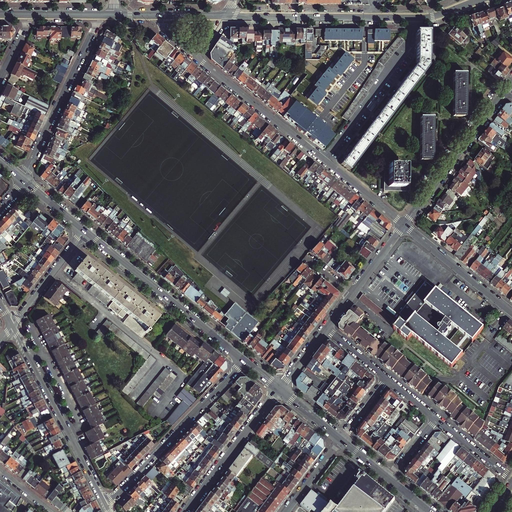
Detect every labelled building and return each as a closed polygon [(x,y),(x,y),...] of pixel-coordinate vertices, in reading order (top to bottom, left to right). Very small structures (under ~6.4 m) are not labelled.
[(504,8),(508,17),(509,22),(511,21),(511,3),(511,1),(503,4),(504,8)] [(508,17),(504,8),(503,8),(502,7),(500,8),(500,9),(496,10),(500,20),(508,17)] [(498,27),(491,9),(484,11),(488,24),(491,30),(498,27)] [(484,11),(476,14),(481,26),(488,24),(484,11)] [(480,38),(485,36),(481,26),(476,14),(468,17),(472,28),(473,28),(475,34),(478,33),(480,38)] [(11,27),(0,27),(0,41),(6,41),(8,42),(9,43),(14,33),(11,27)] [(49,28),(38,27),(38,29),(36,29),(36,33),(34,34),(34,36),(36,36),(49,36),(49,28)] [(470,40),(454,27),(448,34),(460,44),(464,39),(468,42),(470,40)] [(60,28),(49,28),(49,36),(49,40),(60,40),(60,38),(60,28)] [(80,28),(60,28),(60,38),(76,38),(77,39),(79,39),(80,38),(80,28)] [(238,29),(230,29),(229,43),(232,43),(232,40),(238,40),(238,29)] [(286,40),(296,41),(296,29),(291,29),(278,29),(278,32),(278,42),(286,42),(286,40)] [(306,42),(306,29),(296,29),(296,41),(300,41),(300,45),(306,44),(306,42)] [(363,30),(325,29),(325,40),(362,41),(363,30)] [(119,38),(107,30),(103,37),(116,43),(119,38)] [(429,65),(429,30),(417,30),(417,63),(392,96),(391,94),(387,99),(389,100),(377,116),(375,115),(372,119),(373,121),(362,135),(361,134),(357,138),(359,139),(348,154),(346,152),(343,157),(345,158),(341,163),(350,170),(429,65)] [(375,34),(375,41),(390,41),(390,30),(373,30),(373,34),(375,34)] [(164,41),(153,32),(148,38),(150,39),(148,42),(152,44),(150,47),(152,49),(148,55),(147,57),(149,59),(155,52),(164,41)] [(258,33),(252,33),(253,42),(258,42),(258,44),(259,45),(263,45),(263,42),(262,32),(258,32),(258,33)] [(270,32),(270,52),(270,55),(270,60),(271,61),(276,62),(276,56),(278,56),(278,42),(278,32),(270,32)] [(342,116),(346,120),(347,121),(369,92),(367,91),(383,66),(382,65),(404,40),(399,36),(379,60),(375,67),(375,68),(369,76),(348,108),(342,116)] [(103,37),(100,44),(120,54),(121,52),(118,51),(121,45),(116,43),(103,37)] [(221,37),(219,40),(235,52),(238,49),(229,43),(221,37)] [(219,40),(217,43),(233,55),(234,53),(235,52),(219,40)] [(169,45),(164,41),(155,52),(160,56),(169,45)] [(210,59),(222,69),(233,55),(217,43),(209,55),(210,59)] [(100,44),(97,50),(116,60),(117,57),(119,57),(121,54),(120,54),(100,44)] [(33,48),(25,45),(21,54),(29,58),(34,49),(33,48)] [(167,57),(174,49),(169,45),(160,56),(164,60),(167,57)] [(328,46),(322,46),(321,46),(320,48),(316,54),(321,57),(328,48),(328,46)] [(166,65),(169,67),(172,63),(180,54),(174,49),(167,57),(164,60),(167,63),(166,65)] [(97,50),(94,56),(106,61),(107,59),(110,61),(110,60),(114,63),(116,60),(97,50)] [(356,57),(347,50),(333,68),(330,66),(316,83),(319,85),(309,97),(318,104),(327,92),(325,90),(339,73),(341,75),(356,57)] [(511,59),(503,52),(496,61),(505,68),(511,60),(511,59)] [(233,65),(239,57),(234,53),(233,55),(222,69),(227,73),(233,65)] [(30,58),(29,58),(21,54),(17,63),(26,67),(30,58)] [(172,63),(169,67),(170,68),(172,66),(173,65),(177,68),(179,66),(185,59),(180,54),(172,63)] [(94,56),(92,61),(109,70),(110,68),(113,70),(115,66),(106,61),(94,56)] [(181,75),(191,63),(185,59),(179,66),(177,68),(175,71),(179,74),(176,78),(175,77),(173,79),(176,81),(181,75)] [(505,68),(496,61),(494,59),(492,62),(499,68),(497,70),(504,76),(508,71),(505,68)] [(109,70),(92,61),(88,68),(104,76),(106,73),(107,74),(108,72),(109,70)] [(276,62),(271,61),(268,65),(274,69),(278,63),(276,62)] [(492,66),(497,70),(499,68),(492,62),(491,62),(489,64),(492,66)] [(26,67),(17,63),(11,74),(18,77),(19,75),(22,76),(25,75),(34,80),(37,73),(26,67)] [(197,68),(191,63),(181,75),(187,79),(197,68)] [(227,73),(232,77),(238,69),(233,65),(227,73)] [(238,69),(232,77),(236,80),(244,70),(246,68),(244,66),(242,68),(240,67),(238,69)] [(487,72),(495,78),(500,82),(504,76),(497,70),(492,66),(487,72)] [(92,77),(94,78),(102,82),(103,79),(105,80),(107,77),(104,76),(88,68),(85,74),(92,77)] [(185,81),(191,85),(202,72),(197,68),(187,79),(185,81)] [(244,70),(236,80),(242,85),(250,74),(244,70)] [(198,89),(208,77),(202,72),(191,85),(195,89),(197,87),(198,89)] [(453,116),(465,116),(466,98),(466,73),(454,72),(454,77),(453,116)] [(85,74),(82,81),(90,85),(92,82),(90,81),(92,77),(85,74)] [(242,85),(248,90),(256,79),(250,74),(242,85)] [(214,81),(208,77),(198,89),(193,95),(194,96),(198,92),(199,93),(201,90),(202,90),(205,87),(207,89),(214,81)] [(333,85),(339,90),(345,82),(338,77),(333,85)] [(256,79),(248,90),(254,94),(262,84),(256,79)] [(259,98),(271,84),(272,82),(270,80),(266,86),(262,84),(254,94),(259,98)] [(79,88),(96,96),(102,99),(104,96),(97,92),(99,89),(90,85),(82,81),(79,88)] [(207,89),(213,95),(220,86),(214,81),(207,89)] [(274,87),(271,84),(259,98),(265,103),(271,96),(273,93),(270,91),(274,87)] [(5,85),(0,96),(24,107),(29,96),(5,85)] [(76,86),(73,92),(84,97),(86,98),(87,96),(92,98),(93,97),(95,98),(96,96),(79,88),(76,86)] [(207,107),(210,109),(225,91),(220,86),(213,95),(216,97),(207,107)] [(225,91),(210,109),(212,111),(219,102),(223,105),(231,95),(225,91)] [(71,97),(80,101),(82,102),(84,97),(73,92),(71,97)] [(271,96),(265,103),(271,108),(277,100),(280,96),(278,94),(275,99),(271,96)] [(213,95),(205,105),(207,107),(216,97),(213,95)] [(236,100),(231,95),(223,105),(222,105),(226,108),(225,109),(227,110),(229,109),(236,100)] [(277,100),(271,108),(276,112),(289,97),(286,95),(283,100),(284,100),(281,104),(277,100)] [(13,107),(10,114),(19,118),(22,113),(23,110),(24,107),(0,96),(0,108),(0,109),(2,106),(3,106),(4,104),(6,106),(8,105),(9,104),(13,107)] [(49,106),(29,96),(24,107),(44,117),(49,106)] [(77,107),(80,101),(71,97),(67,104),(80,110),(80,109),(77,107)] [(276,112),(322,149),(335,134),(329,130),(330,128),(312,114),(296,100),(295,101),(289,97),(276,112)] [(234,114),(242,104),(236,100),(229,109),(234,114)] [(64,110),(77,116),(81,118),(84,120),(85,118),(81,117),(83,114),(85,114),(85,113),(80,110),(67,104),(64,110)] [(248,109),(242,104),(234,114),(233,115),(236,117),(230,125),(232,127),(237,122),(241,117),(242,116),(248,109)] [(501,111),(510,118),(511,115),(511,104),(506,105),(501,111)] [(44,117),(24,107),(23,110),(26,111),(24,114),(30,117),(36,120),(42,122),(44,117)] [(253,113),(248,109),(242,116),(241,117),(244,119),(239,124),(239,125),(242,127),(253,113)] [(62,116),(77,123),(78,124),(79,122),(75,120),(77,116),(64,110),(62,116)] [(507,124),(510,126),(511,127),(511,119),(510,118),(501,111),(498,116),(503,121),(507,124)] [(257,117),(253,113),(242,127),(241,128),(245,131),(257,117)] [(39,128),(42,122),(36,120),(30,117),(24,114),(22,119),(39,128)] [(62,116),(59,122),(76,130),(78,127),(75,126),(77,123),(62,116)] [(432,160),(433,116),(421,116),(420,160),(432,160)] [(504,127),(507,124),(503,121),(498,116),(494,121),(501,126),(502,125),(504,127)] [(252,133),(262,120),(257,117),(245,131),(242,135),(247,139),(252,133)] [(37,132),(39,128),(22,119),(19,118),(18,120),(21,122),(20,124),(27,127),(37,132)] [(261,134),(268,125),(262,120),(252,133),(255,135),(256,134),(259,136),(261,134)] [(56,128),(58,129),(71,136),(73,137),(76,130),(59,122),(56,128)] [(17,123),(14,127),(22,131),(35,137),(37,132),(27,127),(20,124),(17,123)] [(492,124),(488,128),(502,138),(507,143),(508,141),(507,140),(507,139),(504,136),(506,134),(505,133),(505,132),(504,130),(502,130),(502,131),(492,124)] [(263,141),(266,137),(273,129),(268,125),(261,134),(259,136),(257,139),(260,141),(261,139),(263,141)] [(12,132),(18,135),(23,137),(30,141),(32,142),(35,137),(22,131),(14,127),(13,131),(12,132)] [(488,128),(484,135),(497,145),(502,138),(488,128)] [(71,136),(58,129),(54,138),(67,145),(68,145),(68,144),(70,145),(70,143),(69,143),(71,139),(70,139),(71,136)] [(273,129),(266,137),(268,138),(265,142),(262,146),(264,147),(265,146),(266,146),(275,134),(277,132),(273,129)] [(275,134),(266,146),(271,150),(273,147),(276,143),(280,138),(275,134)] [(23,137),(18,135),(18,136),(19,137),(15,146),(28,152),(30,147),(27,145),(30,141),(23,137)] [(497,145),(484,135),(479,141),(485,147),(491,151),(494,153),(497,150),(494,148),(497,145)] [(282,136),(280,138),(276,143),(279,144),(280,142),(281,143),(285,138),(282,136)] [(51,137),(49,143),(63,151),(68,154),(70,152),(65,149),(67,145),(54,138),(51,137)] [(5,141),(1,146),(4,149),(10,142),(6,139),(5,141)] [(282,145),(281,143),(280,142),(279,144),(276,143),(273,147),(281,153),(289,143),(285,141),(282,145)] [(281,153),(278,157),(280,159),(283,155),(286,157),(293,148),(295,146),(289,142),(289,143),(281,153)] [(63,151),(49,143),(46,149),(60,156),(63,151)] [(479,155),(496,167),(497,165),(494,163),(494,162),(493,162),(495,159),(491,156),(491,155),(488,153),(491,151),(485,147),(483,150),(482,150),(480,152),(481,153),(479,155)] [(286,157),(279,165),(282,168),(291,158),(295,154),(294,153),(297,150),(293,148),(286,157)] [(64,157),(60,156),(46,149),(43,154),(53,159),(54,156),(60,159),(61,158),(63,160),(64,157)] [(51,162),(52,161),(53,159),(43,154),(41,158),(47,161),(51,162)] [(298,181),(301,177),(312,164),(309,161),(306,164),(305,163),(307,160),(305,158),(307,156),(304,154),(299,160),(304,164),(296,173),(292,170),(289,174),(298,181)] [(496,167),(479,155),(478,157),(477,156),(475,159),(476,159),(475,160),(487,170),(488,169),(492,172),(494,170),(497,173),(499,170),(496,167)] [(464,181),(469,184),(476,174),(472,170),(476,166),(473,161),(470,159),(466,165),(466,166),(463,169),(458,176),(464,181)] [(312,164),(301,177),(305,180),(304,181),(305,182),(307,180),(311,175),(319,166),(314,162),(312,164)] [(39,177),(44,181),(56,167),(51,163),(49,165),(47,165),(45,167),(45,169),(39,177)] [(405,179),(405,175),(405,166),(404,166),(396,166),(396,164),(393,164),(393,166),(388,166),(388,170),(388,183),(388,188),(391,188),(400,188),(405,188),(405,183),(405,179)] [(56,167),(44,181),(49,185),(60,172),(58,171),(60,168),(57,166),(56,167)] [(317,178),(323,169),(319,166),(311,175),(307,180),(310,182),(310,181),(312,183),(317,178)] [(62,169),(60,172),(49,185),(54,189),(66,175),(67,174),(62,169)] [(314,190),(317,187),(317,186),(321,182),(328,173),(323,169),(317,178),(312,183),(315,185),(312,188),(314,190)] [(405,175),(405,179),(406,179),(406,183),(405,183),(405,188),(405,191),(397,190),(388,190),(388,188),(388,183),(386,183),(386,170),(384,170),(384,193),(409,193),(409,175),(405,175)] [(62,195),(68,200),(77,189),(87,177),(82,172),(73,182),(62,195)] [(317,186),(317,187),(320,189),(318,191),(320,192),(322,189),(325,186),(330,180),(332,177),(328,173),(321,182),(317,186)] [(66,175),(54,189),(62,195),(73,182),(66,175)] [(464,181),(458,176),(457,176),(453,183),(454,184),(452,186),(449,189),(454,193),(455,191),(457,192),(460,192),(463,188),(460,186),(464,181)] [(73,204),(78,199),(81,195),(80,193),(91,181),(87,177),(77,189),(68,200),(73,204)] [(325,186),(322,189),(326,193),(337,180),(332,177),(330,180),(325,186)] [(333,190),(335,192),(341,184),(337,180),(326,193),(324,196),(326,198),(333,190)] [(98,188),(92,182),(89,186),(95,191),(98,188)] [(341,184),(335,192),(333,194),(331,196),(333,198),(331,200),(334,202),(336,199),(341,193),(346,187),(341,184)] [(350,191),(346,187),(341,193),(336,199),(339,201),(337,203),(339,204),(340,204),(344,198),(350,191)] [(457,197),(456,196),(447,190),(444,194),(445,194),(443,198),(441,200),(440,199),(434,207),(435,207),(441,212),(446,205),(445,205),(446,204),(446,203),(451,196),(455,199),(457,197)] [(347,203),(354,194),(350,191),(344,198),(340,204),(341,205),(340,207),(342,209),(347,203)] [(358,198),(354,194),(347,203),(342,209),(341,211),(343,213),(340,217),(342,218),(349,209),(358,198)] [(89,198),(84,204),(79,210),(85,214),(93,205),(99,198),(97,196),(92,201),(89,198)] [(349,219),(363,201),(358,198),(349,209),(342,218),(339,221),(334,227),(337,229),(339,231),(349,219)] [(76,207),(81,201),(78,199),(73,204),(76,207)] [(368,205),(363,201),(349,219),(350,220),(353,217),(356,220),(368,205)] [(37,207),(34,205),(29,211),(32,213),(37,207)] [(96,208),(93,205),(85,214),(94,222),(104,210),(99,205),(96,208)] [(368,205),(356,220),(355,221),(360,224),(363,220),(372,209),(368,205)] [(435,220),(442,212),(441,212),(435,207),(433,209),(431,212),(427,216),(434,221),(434,220),(435,220)] [(25,222),(11,209),(7,213),(18,223),(26,231),(29,226),(25,222)] [(94,222),(100,226),(107,218),(113,211),(110,209),(108,212),(107,211),(106,211),(104,210),(94,222)] [(370,237),(378,243),(384,235),(390,227),(390,223),(372,209),(363,220),(360,224),(357,228),(370,237)] [(107,218),(100,226),(105,230),(116,218),(114,216),(117,213),(116,212),(114,210),(113,211),(107,218)] [(7,213),(4,217),(14,227),(18,230),(19,228),(16,225),(18,223),(7,213)] [(53,220),(49,217),(47,220),(39,214),(33,222),(32,223),(43,231),(46,228),(53,220)] [(332,225),(334,227),(339,221),(342,218),(340,217),(340,216),(332,225)] [(4,217),(0,221),(11,231),(14,227),(4,217)] [(33,222),(28,218),(25,222),(29,226),(32,223),(33,222)] [(117,226),(120,222),(116,218),(105,230),(110,234),(117,226)] [(11,231),(0,221),(0,220),(0,227),(10,237),(14,233),(11,231)] [(53,220),(46,228),(52,232),(58,224),(53,220)] [(121,221),(120,222),(117,226),(110,234),(115,239),(127,226),(121,221)] [(62,233),(65,230),(58,224),(52,232),(51,234),(58,239),(62,233)] [(127,226),(115,239),(120,243),(130,231),(132,229),(127,225),(127,226)] [(0,227),(0,234),(4,238),(9,242),(12,239),(10,237),(0,227)] [(438,236),(445,242),(453,231),(449,228),(446,231),(440,227),(439,228),(438,227),(433,233),(437,236),(438,236)] [(453,231),(454,233),(447,241),(450,243),(449,245),(449,246),(456,252),(467,238),(464,235),(456,228),(453,231)] [(130,231),(120,243),(125,247),(135,236),(130,231)] [(374,248),(378,243),(370,237),(368,240),(363,236),(362,237),(354,231),(353,232),(365,242),(374,248)] [(138,232),(135,236),(125,247),(145,263),(147,260),(150,257),(152,255),(154,252),(157,249),(138,232)] [(58,253),(68,240),(64,237),(65,236),(62,233),(58,239),(56,241),(61,245),(58,248),(53,244),(51,247),(58,253)] [(460,260),(472,245),(477,239),(471,234),(454,255),(460,260)] [(327,241),(323,237),(316,246),(310,252),(315,255),(319,251),(327,241)] [(315,255),(322,261),(327,254),(331,249),(329,247),(331,244),(327,241),(319,251),(315,255)] [(361,246),(370,253),(374,248),(365,242),(361,246)] [(460,260),(466,265),(475,252),(473,250),(475,247),(472,245),(460,260)] [(45,252),(46,253),(54,259),(58,253),(51,247),(50,246),(45,252)] [(365,260),(370,253),(361,246),(359,248),(360,250),(357,254),(365,260)] [(479,257),(486,249),(483,247),(477,255),(479,257)] [(159,257),(162,253),(157,248),(157,249),(154,252),(159,257)] [(332,258),(326,264),(330,267),(342,252),(339,249),(332,258)] [(470,268),(475,273),(482,265),(480,263),(483,259),(482,259),(488,251),(486,249),(479,257),(470,268)] [(46,253),(42,258),(50,264),(54,259),(46,253)] [(50,264),(42,258),(37,254),(34,257),(40,262),(38,264),(45,270),(50,264)] [(322,261),(326,264),(332,258),(327,254),(322,261)] [(480,277),(494,259),(492,257),(488,263),(487,262),(483,266),(482,265),(475,273),(480,277)] [(148,330),(157,319),(154,317),(155,315),(89,261),(88,262),(84,259),(75,270),(78,273),(73,278),(79,283),(83,277),(93,285),(88,291),(106,305),(111,300),(113,302),(108,307),(117,314),(122,309),(126,313),(129,315),(123,323),(142,338),(146,333),(147,334),(149,331),(148,330)] [(485,281),(495,269),(498,265),(500,263),(495,259),(494,259),(480,277),(485,281)] [(41,275),(45,270),(38,264),(34,261),(30,266),(41,275)] [(336,272),(345,280),(346,279),(347,279),(348,277),(348,276),(354,270),(344,262),(340,267),(336,272)] [(306,267),(301,263),(289,277),(293,280),(292,281),(292,282),(292,283),(293,284),(298,278),(306,267)] [(502,271),(490,285),(495,289),(502,280),(507,274),(509,271),(511,267),(511,264),(510,263),(507,267),(505,266),(502,271)] [(485,281),(490,285),(502,271),(499,269),(500,268),(499,268),(500,266),(498,265),(495,269),(485,281)] [(26,272),(37,281),(41,275),(30,266),(26,272)] [(165,269),(160,275),(173,286),(179,278),(182,275),(176,267),(175,267),(174,266),(168,272),(165,269)] [(298,278),(293,284),(292,285),(295,287),(298,283),(301,285),(304,281),(312,272),(306,267),(298,278)] [(33,286),(37,281),(26,272),(21,268),(17,274),(22,277),(33,286)] [(500,292),(510,281),(507,279),(511,273),(509,271),(507,274),(502,280),(495,289),(500,292)] [(320,278),(312,272),(304,281),(301,285),(298,288),(300,290),(304,285),(310,290),(313,286),(320,278)] [(179,278),(173,286),(178,290),(185,282),(187,279),(182,275),(179,278)] [(17,285),(28,293),(33,286),(22,277),(20,279),(19,279),(9,285),(11,289),(17,285)] [(178,290),(183,294),(192,283),(190,281),(191,281),(188,278),(187,279),(185,282),(178,290)] [(320,278),(313,286),(314,287),(311,291),(314,293),(319,287),(321,285),(323,281),(320,278)] [(511,280),(511,279),(510,281),(500,292),(505,297),(511,288),(511,280)] [(51,287),(63,295),(67,290),(56,281),(51,287)] [(337,292),(323,281),(321,285),(326,288),(324,290),(335,299),(338,296),(337,292)] [(412,335),(452,367),(454,365),(463,354),(449,342),(451,340),(454,339),(457,336),(457,333),(459,330),(473,342),(484,328),(425,281),(399,313),(409,321),(406,325),(400,320),(398,322),(397,321),(383,310),(363,294),(358,300),(394,328),(393,329),(408,340),(412,335)] [(202,309),(209,301),(192,283),(183,294),(202,309)] [(9,285),(2,289),(4,293),(11,289),(9,285)] [(59,301),(63,295),(51,287),(47,292),(59,301)] [(335,299),(324,290),(319,287),(314,293),(317,295),(331,305),(335,299)] [(11,289),(4,293),(11,306),(17,307),(19,305),(11,289)] [(43,297),(48,301),(55,306),(59,301),(47,292),(43,297)] [(328,309),(331,305),(317,295),(314,300),(328,309)] [(317,307),(325,313),(328,309),(314,300),(314,301),(312,303),(317,307)] [(210,316),(217,308),(209,301),(202,309),(210,316)] [(236,308),(237,308),(239,309),(240,308),(252,317),(254,315),(251,313),(236,301),(226,313),(227,314),(231,309),(232,308),(233,308),(233,307),(234,307),(235,307),(236,307),(236,308)] [(315,310),(303,301),(300,304),(305,307),(320,319),(325,313),(317,307),(315,310)] [(364,313),(354,305),(353,307),(356,309),(355,310),(352,308),(345,317),(346,318),(345,320),(344,319),(340,324),(341,330),(349,337),(350,336),(355,341),(358,338),(362,342),(360,345),(367,350),(369,347),(374,351),(372,354),(375,356),(384,345),(380,342),(379,343),(376,340),(376,339),(368,333),(367,334),(364,331),(365,330),(361,327),(359,329),(357,327),(355,327),(355,326),(359,320),(360,321),(363,317),(362,316),(364,313)] [(223,325),(236,336),(242,329),(252,317),(240,308),(239,309),(237,308),(236,308),(236,307),(235,307),(234,307),(233,307),(233,308),(232,308),(231,309),(227,314),(226,313),(224,315),(229,318),(223,325)] [(306,315),(317,323),(320,319),(305,307),(303,310),(307,313),(306,315)] [(224,315),(217,308),(210,316),(218,322),(224,315)] [(313,329),(317,323),(306,315),(297,308),(294,312),(293,313),(300,319),(302,316),(303,317),(301,320),(313,329)] [(122,309),(117,314),(122,318),(126,313),(122,309)] [(48,315),(41,318),(35,321),(38,327),(51,320),(48,315)] [(258,322),(252,317),(242,329),(249,334),(243,341),(242,342),(247,346),(257,334),(259,331),(255,327),(258,322)] [(310,333),(313,329),(301,320),(300,319),(299,320),(300,321),(298,324),(303,328),(310,333)] [(38,327),(42,333),(46,331),(54,326),(51,320),(38,327)] [(107,320),(96,332),(102,337),(108,330),(146,361),(150,356),(107,320)] [(508,332),(511,326),(511,321),(510,320),(503,328),(508,332)] [(170,340),(179,328),(174,324),(165,335),(170,340)] [(303,328),(298,324),(295,328),(306,337),(310,333),(303,328)] [(45,339),(58,333),(54,326),(46,331),(42,333),(45,339)] [(175,344),(184,333),(179,328),(170,340),(175,344)] [(303,342),(306,337),(295,328),(291,332),(295,335),(303,342)] [(249,334),(242,329),(236,336),(243,341),(249,334)] [(45,339),(48,345),(61,339),(58,333),(45,339)] [(190,337),(184,333),(175,344),(181,348),(190,337)] [(251,350),(260,339),(261,338),(257,334),(247,346),(251,350)] [(300,346),(303,342),(295,335),(294,337),(290,334),(288,336),(300,346)] [(297,350),(300,346),(288,336),(285,341),(286,342),(297,350)] [(186,352),(195,341),(190,337),(181,348),(186,352)] [(48,345),(51,351),(64,345),(61,339),(48,345)] [(251,350),(260,356),(268,345),(260,339),(251,350)] [(278,351),(290,360),(293,355),(281,346),(280,345),(279,344),(273,339),(270,342),(275,346),(274,347),(278,351)] [(200,345),(195,341),(186,352),(191,357),(194,354),(200,345)] [(323,346),(336,356),(341,350),(330,341),(327,341),(323,346)] [(281,346),(293,355),(297,350),(286,342),(284,344),(283,343),(281,346)] [(194,354),(199,358),(208,347),(203,343),(200,345),(194,354)] [(384,345),(375,356),(390,369),(422,395),(432,382),(429,380),(430,378),(412,364),(412,365),(406,361),(407,360),(389,345),(389,346),(385,343),(384,345)] [(51,351),(54,357),(67,350),(64,345),(51,351)] [(272,348),(268,345),(260,356),(268,363),(272,357),(274,355),(269,351),(272,348)] [(336,372),(334,374),(337,377),(340,372),(330,364),(335,358),(336,356),(323,346),(313,359),(321,365),(322,366),(323,365),(329,369),(330,368),(336,372)] [(208,347),(199,358),(204,362),(213,351),(208,347)] [(57,363),(70,357),(67,350),(54,357),(57,363)] [(341,350),(336,356),(335,358),(338,361),(345,353),(341,350)] [(13,370),(24,364),(17,351),(6,356),(13,370)] [(219,355),(213,351),(204,362),(193,376),(199,380),(212,363),(219,355)] [(274,355),(272,357),(285,367),(290,360),(278,351),(274,355)] [(341,366),(342,364),(349,356),(345,353),(338,361),(337,363),(341,366)] [(227,362),(219,355),(212,363),(223,373),(227,368),(227,362)] [(146,361),(143,364),(121,391),(127,396),(156,360),(150,356),(146,361)] [(349,356),(342,364),(346,367),(353,359),(349,356)] [(61,369),(73,363),(70,357),(57,363),(61,369)] [(282,369),(285,367),(272,357),(268,363),(276,370),(282,369)] [(306,368),(314,374),(316,372),(319,369),(321,365),(313,359),(306,368)] [(357,363),(353,359),(346,367),(341,373),(345,376),(350,371),(357,363)] [(61,369),(64,375),(76,369),(73,363),(61,369)] [(212,363),(199,380),(192,389),(198,394),(209,381),(212,384),(223,373),(212,363)] [(357,363),(350,371),(354,374),(360,366),(357,363)] [(15,375),(27,369),(24,364),(13,370),(12,370),(15,375)] [(360,366),(354,374),(358,377),(364,369),(360,366)] [(165,368),(137,404),(142,408),(153,394),(156,391),(158,388),(161,385),(163,382),(166,378),(168,375),(171,372),(165,368)] [(13,376),(16,381),(29,374),(27,369),(15,375),(13,376)] [(76,369),(64,375),(67,381),(80,375),(76,369)] [(364,369),(358,377),(362,380),(363,378),(364,377),(365,376),(368,372),(364,369)] [(344,383),(347,378),(345,376),(341,373),(340,372),(337,377),(329,388),(336,393),(338,390),(339,388),(344,383)] [(375,378),(368,372),(365,376),(369,380),(374,383),(376,381),(375,378)] [(306,395),(309,391),(306,389),(304,387),(310,379),(303,373),(297,381),(297,387),(306,395)] [(29,374),(16,381),(15,381),(17,384),(17,383),(19,386),(20,385),(32,379),(29,374)] [(70,388),(83,381),(80,375),(67,381),(70,388)] [(199,380),(193,376),(186,384),(192,389),(199,380)] [(240,378),(235,383),(240,388),(237,391),(244,396),(254,384),(246,378),(240,378)] [(345,383),(350,387),(351,386),(353,383),(347,378),(344,383),(345,384),(345,383)] [(370,389),(374,383),(369,380),(368,382),(365,379),(363,378),(362,380),(363,381),(367,384),(365,386),(370,389)] [(32,379),(20,385),(22,390),(35,384),(32,379)] [(310,379),(304,387),(306,389),(312,380),(310,379)] [(86,386),(83,381),(70,388),(73,393),(86,386)] [(325,382),(318,392),(322,395),(330,385),(325,382)] [(365,386),(360,382),(357,386),(359,387),(367,393),(370,389),(365,386)] [(235,383),(232,386),(237,391),(240,388),(235,383)] [(38,390),(35,384),(22,390),(20,392),(23,397),(38,390)] [(261,390),(254,384),(244,396),(238,404),(240,406),(249,413),(262,396),(261,390)] [(460,401),(461,400),(443,385),(442,386),(439,384),(429,397),(452,416),(451,418),(475,438),(480,432),(482,429),(485,422),(482,421),(465,406),(464,407),(461,405),(463,403),(460,401)] [(367,393),(359,387),(357,389),(353,385),(352,387),(351,386),(350,387),(363,397),(367,393)] [(89,392),(86,386),(73,393),(76,399),(82,396),(89,392)] [(306,395),(317,403),(323,395),(322,395),(318,392),(312,387),(309,391),(306,395)] [(353,395),(360,402),(363,397),(350,387),(347,391),(348,392),(350,390),(354,393),(353,395)] [(189,393),(183,388),(176,396),(182,401),(183,400),(189,393)] [(324,409),(336,393),(329,388),(323,395),(317,403),(324,409)] [(343,393),(357,406),(360,402),(353,395),(348,392),(347,391),(345,389),(343,391),(339,388),(338,390),(341,392),(343,393)] [(40,395),(38,390),(23,397),(20,399),(23,404),(40,395)] [(324,409),(327,412),(338,398),(339,397),(338,396),(341,392),(338,390),(336,393),(324,409)] [(382,398),(386,401),(393,392),(391,390),(387,391),(382,398)] [(76,399),(79,405),(84,403),(92,398),(89,392),(82,396),(76,399)] [(393,392),(386,401),(390,404),(394,400),(396,401),(399,397),(393,392)] [(197,400),(189,393),(183,400),(190,407),(197,400)] [(347,405),(353,411),(357,406),(343,393),(339,397),(338,398),(344,403),(347,405)] [(227,402),(229,399),(224,394),(221,397),(227,402)] [(43,400),(40,395),(23,404),(22,404),(25,409),(26,408),(43,400)] [(394,400),(390,404),(394,407),(397,409),(403,400),(399,397),(396,401),(394,400)] [(84,403),(79,405),(82,411),(92,406),(95,405),(92,398),(84,403)] [(338,398),(327,412),(332,415),(342,403),(344,404),(344,403),(338,398)] [(382,398),(379,402),(387,408),(391,411),(393,413),(397,409),(394,407),(392,409),(388,406),(390,404),(386,401),(382,398)] [(28,413),(45,404),(43,400),(26,408),(28,413)] [(190,407),(183,400),(182,401),(180,403),(187,410),(190,407)] [(387,408),(379,402),(376,406),(384,412),(387,408)] [(178,406),(185,413),(187,410),(180,403),(178,406)] [(342,403),(332,415),(336,419),(347,405),(344,403),(344,404),(342,403)] [(28,413),(31,418),(34,416),(42,412),(48,409),(45,404),(28,413)] [(82,411),(85,417),(98,411),(95,405),(92,406),(82,411)] [(210,409),(212,410),(223,421),(236,431),(239,426),(226,416),(225,415),(213,405),(210,409)] [(345,421),(353,411),(347,405),(336,419),(339,422),(345,421)] [(176,409),(182,415),(185,413),(178,406),(176,409)] [(236,411),(245,418),(249,413),(240,406),(236,411)] [(376,406),(373,410),(381,416),(384,412),(376,406)] [(231,407),(228,411),(229,412),(242,422),(245,418),(236,411),(234,409),(231,407)] [(281,425),(290,414),(282,407),(276,408),(270,416),(281,425)] [(180,418),(182,415),(176,409),(174,412),(180,418)] [(223,421),(212,410),(208,415),(211,417),(216,422),(220,425),(223,421)] [(370,414),(378,420),(381,416),(373,410),(370,414)] [(98,411),(85,417),(89,423),(102,417),(98,411)] [(229,412),(228,411),(225,415),(226,416),(239,426),(242,422),(229,412)] [(171,415),(177,420),(180,418),(174,412),(171,415)] [(211,417),(208,415),(206,413),(202,416),(208,421),(211,417)] [(286,428),(294,417),(290,414),(281,425),(282,426),(282,427),(283,428),(284,427),(286,428)] [(370,414),(367,418),(375,424),(381,429),(384,425),(383,424),(382,423),(380,425),(376,422),(378,420),(370,414)] [(175,423),(177,420),(171,415),(169,418),(175,423)] [(27,432),(34,428),(39,426),(34,416),(31,418),(30,419),(22,423),(27,432)] [(202,416),(195,424),(200,429),(208,421),(202,416)] [(281,425),(270,416),(267,421),(278,429),(280,426),(282,427),(282,426),(281,425)] [(402,424),(407,418),(404,416),(393,429),(396,432),(398,429),(400,426),(402,424)] [(102,417),(89,423),(92,429),(94,428),(98,426),(105,423),(102,417)] [(287,446),(303,424),(294,417),(286,428),(292,433),(284,444),(287,446)] [(167,421),(172,426),(175,423),(169,418),(167,421)] [(364,422),(371,427),(372,428),(375,424),(367,418),(364,422)] [(419,429),(407,418),(402,424),(407,429),(415,435),(419,429)] [(53,419),(39,426),(39,427),(42,426),(42,427),(46,424),(48,427),(55,423),(53,419)] [(226,429),(233,435),(236,431),(223,421),(220,425),(224,428),(225,426),(227,428),(226,429)] [(283,433),(278,429),(267,421),(263,425),(269,430),(274,433),(279,437),(281,435),(283,433)] [(229,439),(233,435),(226,429),(224,428),(220,425),(216,422),(215,424),(219,428),(218,430),(219,431),(229,439)] [(371,427),(364,422),(357,431),(358,437),(361,439),(371,427)] [(58,428),(55,423),(48,427),(49,430),(45,432),(45,433),(44,433),(45,435),(58,428)] [(378,433),(372,428),(371,427),(361,439),(373,449),(380,441),(390,429),(391,428),(385,423),(384,425),(381,429),(378,433)] [(25,433),(20,424),(17,425),(15,426),(19,430),(22,434),(25,433)] [(195,424),(191,428),(201,438),(205,441),(205,440),(206,440),(202,436),(205,433),(200,429),(195,424)] [(295,444),(307,428),(303,424),(287,446),(286,447),(288,449),(293,443),(295,444)] [(94,428),(92,429),(89,431),(85,433),(88,439),(101,432),(98,426),(94,428)] [(53,437),(60,433),(58,428),(45,435),(46,436),(47,435),(47,436),(52,434),(53,437)] [(191,428),(188,431),(198,441),(201,443),(202,442),(199,440),(201,438),(191,428)] [(299,447),(311,431),(307,428),(295,444),(299,447)] [(390,429),(380,441),(373,449),(378,453),(391,437),(394,433),(396,432),(393,429),(391,431),(390,429)] [(411,439),(404,433),(398,429),(396,432),(394,433),(407,444),(411,439)] [(136,437),(149,450),(153,445),(150,442),(152,441),(145,435),(149,432),(148,430),(136,437)] [(212,432),(216,435),(226,443),(229,439),(219,431),(218,433),(214,430),(212,432)] [(188,431),(184,435),(195,445),(198,441),(188,431)] [(315,434),(311,431),(299,447),(294,453),(298,456),(301,452),(299,451),(302,448),(304,449),(315,434)] [(101,432),(88,439),(91,445),(98,441),(101,440),(104,438),(101,432)] [(474,439),(478,442),(484,435),(480,432),(475,438),(474,439)] [(63,438),(60,433),(53,437),(49,439),(51,444),(59,440),(63,438)] [(407,444),(394,433),(391,437),(404,447),(407,444)] [(511,444),(511,437),(506,435),(506,437),(499,433),(497,437),(503,440),(504,441),(505,442),(507,442),(511,444)] [(315,434),(304,449),(302,451),(306,454),(309,450),(311,452),(318,457),(323,450),(317,445),(321,439),(315,434)] [(195,445),(184,435),(181,439),(192,449),(193,449),(194,449),(197,447),(195,445)] [(216,435),(213,440),(223,447),(226,443),(216,435)] [(484,435),(478,442),(482,445),(488,438),(484,435)] [(488,438),(482,445),(486,448),(493,439),(490,436),(488,438)] [(133,441),(134,442),(145,454),(149,450),(136,437),(133,438),(137,441),(136,443),(134,440),(133,441)] [(404,447),(391,437),(378,453),(385,459),(396,446),(402,450),(404,447)] [(181,439),(178,442),(190,454),(192,451),(191,450),(192,449),(181,439)] [(493,439),(486,448),(490,452),(498,442),(494,439),(493,439)] [(62,446),(59,440),(51,444),(48,445),(52,451),(62,446)] [(95,451),(101,447),(104,446),(101,440),(98,441),(91,445),(85,448),(88,454),(95,451)] [(208,445),(206,447),(217,456),(220,451),(210,444),(209,443),(205,440),(205,441),(204,442),(208,445)] [(223,447),(213,440),(210,444),(220,451),(223,447)] [(448,466),(453,459),(462,448),(451,440),(447,445),(444,449),(440,454),(438,456),(437,458),(435,459),(442,465),(438,469),(439,470),(440,471),(439,472),(441,474),(446,468),(448,466)] [(499,443),(498,442),(490,452),(494,455),(498,450),(500,447),(499,446),(500,445),(501,444),(503,442),(504,441),(503,440),(502,441),(501,441),(499,443)] [(145,454),(134,442),(131,445),(127,441),(125,442),(129,446),(141,458),(145,454)] [(190,454),(178,442),(174,446),(185,456),(186,457),(190,454)] [(274,462),(256,448),(249,443),(245,449),(253,456),(270,468),(274,462)] [(435,450),(432,447),(427,443),(424,447),(431,454),(435,457),(437,458),(438,456),(433,452),(435,450)] [(444,449),(436,443),(434,445),(432,447),(435,450),(440,454),(444,449)] [(141,458),(129,446),(127,448),(122,444),(120,445),(122,447),(125,450),(137,462),(141,458)] [(6,446),(0,453),(0,461),(10,449),(6,446)] [(185,456),(174,446),(170,449),(181,460),(185,456)] [(396,446),(385,459),(388,461),(394,460),(402,450),(396,446)] [(91,460),(104,453),(101,447),(95,451),(88,454),(91,460)] [(202,451),(214,460),(217,456),(206,447),(205,450),(204,449),(202,451)] [(430,456),(431,454),(424,447),(420,451),(431,460),(432,461),(433,462),(435,459),(437,458),(435,457),(434,459),(430,456)] [(202,454),(200,456),(211,464),(214,460),(202,451),(199,448),(198,450),(202,454)] [(462,448),(453,459),(455,461),(453,463),(455,465),(457,463),(466,452),(462,448)] [(14,452),(10,449),(0,461),(4,465),(14,452)] [(167,453),(180,465),(183,468),(184,466),(181,463),(183,461),(181,460),(170,449),(167,453)] [(237,477),(253,456),(245,449),(229,471),(237,477)] [(510,462),(511,458),(511,456),(505,452),(504,451),(505,449),(504,449),(501,453),(505,455),(501,461),(503,463),(510,462)] [(8,469),(17,458),(15,456),(17,453),(16,452),(17,450),(16,450),(14,452),(4,465),(8,469)] [(62,450),(52,456),(59,470),(61,469),(69,465),(62,450)] [(121,454),(134,466),(137,462),(125,450),(121,454)] [(494,455),(501,461),(505,455),(501,453),(498,450),(494,455)] [(301,452),(298,456),(311,466),(314,462),(308,457),(307,456),(307,455),(306,454),(302,451),(301,452)] [(417,455),(428,464),(431,460),(420,451),(417,455)] [(311,452),(308,457),(314,462),(318,457),(311,452)] [(470,455),(466,452),(457,463),(459,464),(457,466),(458,467),(457,468),(458,469),(470,455)] [(176,469),(180,465),(167,453),(163,457),(174,467),(176,469)] [(311,466),(298,456),(294,453),(290,458),(291,459),(307,471),(311,466)] [(8,469),(12,472),(23,459),(24,458),(20,454),(17,458),(8,469)] [(129,470),(134,466),(121,454),(117,458),(120,461),(129,470)] [(211,464),(200,456),(199,458),(194,454),(192,456),(199,461),(208,468),(211,464)] [(414,459),(425,467),(428,464),(417,455),(414,459)] [(474,458),(470,455),(458,469),(459,470),(460,469),(463,471),(474,458)] [(160,461),(163,463),(172,472),(173,470),(172,469),(174,467),(163,457),(160,461)] [(466,475),(478,461),(474,458),(463,471),(466,473),(465,474),(466,475)] [(12,472),(17,476),(22,469),(25,466),(27,463),(23,459),(12,472)] [(307,471),(291,459),(287,464),(303,476),(307,471)] [(425,467),(414,459),(411,463),(424,473),(425,472),(427,469),(426,469),(426,468),(425,467)] [(107,478),(115,485),(124,475),(129,470),(120,461),(116,465),(116,466),(117,467),(107,478)] [(204,472),(208,468),(199,461),(198,464),(199,464),(197,466),(204,472)] [(471,478),(482,464),(478,461),(466,475),(466,476),(467,477),(468,476),(471,478)] [(75,462),(69,465),(61,469),(64,474),(66,473),(78,467),(75,462)] [(287,464),(285,462),(282,465),(288,470),(287,472),(288,473),(299,481),(303,476),(287,464)] [(172,472),(163,463),(158,468),(160,470),(159,471),(160,473),(161,472),(168,478),(170,475),(171,476),(174,473),(172,472)] [(408,467),(421,477),(424,473),(411,463),(408,467)] [(474,482),(485,468),(482,464),(471,478),(473,479),(472,481),(473,482),(474,482)] [(195,468),(193,469),(201,476),(204,472),(197,466),(196,469),(195,468)] [(68,478),(80,471),(78,467),(66,473),(68,478)] [(421,477),(408,467),(405,470),(406,476),(416,484),(419,479),(421,477)] [(153,468),(144,476),(150,482),(159,473),(153,468)] [(188,472),(198,480),(201,476),(193,469),(191,468),(188,472)] [(489,471),(485,468),(474,482),(475,483),(476,482),(478,480),(480,482),(489,471)] [(22,469),(17,476),(22,480),(27,473),(22,469)] [(352,475),(359,480),(363,476),(356,470),(352,475)] [(421,477),(419,479),(416,484),(426,492),(441,475),(441,474),(439,472),(440,471),(439,470),(433,477),(431,475),(430,475),(425,472),(424,473),(421,477)] [(69,484),(83,477),(80,471),(68,478),(66,479),(69,484)] [(224,477),(235,485),(237,483),(236,481),(238,478),(237,477),(229,471),(224,477)] [(467,498),(466,500),(469,502),(478,509),(496,482),(495,475),(489,471),(480,482),(473,490),(467,498)] [(31,475),(30,476),(25,482),(34,489),(38,484),(40,481),(41,479),(33,472),(31,475)] [(185,476),(195,484),(198,480),(188,472),(185,476)] [(446,479),(431,496),(437,501),(450,485),(448,484),(455,475),(451,472),(446,479)] [(27,473),(22,480),(25,482),(30,476),(31,475),(27,473)] [(299,481),(288,473),(285,476),(284,475),(283,477),(296,486),(299,481)] [(311,509),(314,511),(384,511),(395,499),(364,474),(363,476),(359,480),(342,504),(339,502),(339,501),(337,500),(335,499),(332,503),(331,504),(319,496),(312,490),(300,505),(310,511),(311,509)] [(180,479),(184,482),(192,488),(195,484),(185,476),(183,475),(180,479)] [(426,492),(431,496),(446,479),(441,475),(426,492)] [(140,481),(147,488),(149,486),(155,492),(158,489),(150,482),(144,476),(140,481)] [(279,483),(291,492),(296,486),(283,477),(281,480),(275,476),(273,479),(279,483)] [(85,481),(83,477),(69,484),(72,488),(85,481)] [(234,487),(235,485),(224,477),(220,482),(228,488),(230,485),(234,487)] [(262,478),(253,490),(249,495),(236,511),(258,511),(267,499),(275,488),(262,478)] [(466,484),(462,481),(458,478),(452,485),(463,494),(467,498),(473,490),(469,487),(466,484)] [(34,489),(46,499),(51,494),(47,491),(49,488),(40,481),(38,484),(34,489)] [(75,493),(88,486),(85,481),(72,488),(75,493)] [(140,481),(135,486),(145,495),(148,493),(147,491),(148,489),(147,488),(140,481)] [(51,494),(46,499),(51,503),(55,497),(64,486),(60,482),(51,494)] [(165,496),(171,500),(179,490),(171,484),(169,482),(166,486),(163,488),(160,491),(161,492),(165,496)] [(192,488),(184,482),(182,484),(185,487),(190,491),(192,488)] [(228,488),(220,482),(216,488),(227,496),(229,493),(226,490),(228,488)] [(258,511),(276,511),(283,503),(291,492),(279,483),(275,488),(267,499),(258,511)] [(0,511),(11,511),(20,497),(4,484),(0,489),(0,511)] [(450,485),(437,501),(445,507),(455,494),(449,489),(452,485),(451,484),(450,485)] [(463,494),(452,485),(449,489),(455,494),(445,507),(449,511),(455,504),(458,507),(458,506),(458,504),(459,503),(457,502),(463,494)] [(90,491),(88,486),(75,493),(71,495),(75,499),(90,491)] [(145,495),(135,486),(131,490),(141,499),(143,497),(145,499),(147,497),(145,495)] [(216,488),(212,493),(219,499),(222,496),(225,498),(227,496),(216,488)] [(141,499),(131,490),(127,495),(136,503),(139,506),(142,504),(146,509),(148,506),(141,499)] [(75,499),(78,504),(93,496),(90,491),(75,499)] [(219,499),(212,493),(209,498),(219,506),(223,501),(219,499)] [(127,495),(118,504),(125,511),(132,505),(133,506),(136,503),(127,495)] [(93,496),(78,504),(82,508),(95,501),(93,496)] [(162,500),(176,510),(179,506),(171,500),(165,496),(162,500)] [(55,497),(51,503),(55,506),(59,501),(55,497)] [(205,502),(216,510),(219,506),(209,498),(205,502)] [(158,503),(169,511),(174,511),(176,510),(162,500),(161,499),(158,503)] [(59,509),(64,504),(59,501),(55,506),(59,509)] [(97,511),(100,511),(95,501),(82,508),(79,511),(78,511),(83,511),(91,508),(93,511),(97,511)] [(205,502),(202,506),(209,511),(214,511),(216,510),(205,502)] [(463,507),(458,511),(475,511),(478,509),(469,502),(468,504),(466,503),(463,507)] [(154,506),(155,507),(161,511),(169,511),(158,503),(157,503),(154,506)] [(449,511),(450,511),(458,511),(463,507),(459,504),(459,503),(458,504),(458,506),(458,507),(455,504),(449,511)]
